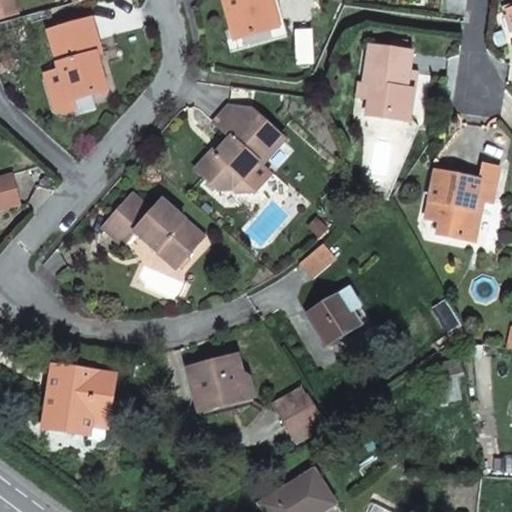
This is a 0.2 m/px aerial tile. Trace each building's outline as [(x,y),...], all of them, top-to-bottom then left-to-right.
[(224,0),(232,30),(235,40),(277,28),(269,0),(224,0)] [(231,52),(287,37),(276,0),(269,0),(277,28),(235,40),(232,30),(225,31),(231,52)] [(60,70),(69,102),(70,102),(106,91),(99,66),(96,55),(101,54),(91,20),(49,32),(60,70)] [(366,116),(409,122),(414,90),(407,89),(410,71),(412,52),(369,46),(364,84),(371,85),(366,116)] [(104,65),(101,54),(96,55),(99,66),(104,65)] [(69,102),(60,70),(45,75),(56,110),(63,114),(73,111),(70,102),(69,102)] [(410,71),(407,89),(414,90),(418,72),(410,71)] [(261,166),(285,140),(260,118),(252,110),(228,107),(214,123),(226,135),(230,138),(216,154),(212,151),(195,170),(219,191),(232,191),(257,164),(258,163),(261,166)] [(226,135),(212,151),(216,154),(230,138),(226,135)] [(271,175),(261,166),(257,164),(232,191),(235,194),(256,192),(271,175)] [(479,180),(436,171),(425,219),(439,222),(436,234),(475,241),(480,210),(479,209),(480,200),(482,200),(493,202),(500,168),(482,165),(479,180)] [(135,232),(176,269),(179,266),(183,269),(191,261),(187,258),(204,238),(162,200),(152,211),(132,194),(103,228),(123,246),(135,232)] [(311,280),(335,259),(321,244),(312,253),(300,265),(298,265),(311,280)] [(348,288),(307,313),(327,347),(361,326),(350,310),(359,304),(348,288)] [(236,358),(189,370),(199,408),(237,398),(232,379),(241,377),(246,395),(252,394),(247,379),(241,375),(236,358)] [(461,360),(432,365),(438,402),(460,399),(458,385),(465,383),(461,360)] [(53,367),(43,429),(69,433),(71,419),(91,422),(92,416),(108,419),(115,376),(53,367)] [(237,398),(199,408),(201,418),(254,404),(252,394),(246,395),(237,398)] [(278,414),(290,433),(319,414),(309,396),(278,414)] [(69,433),(89,436),(91,426),(107,429),(108,419),(92,416),(91,422),(71,419),(69,433)] [(314,470),(259,504),(263,511),(323,511),(335,505),(314,470)]
